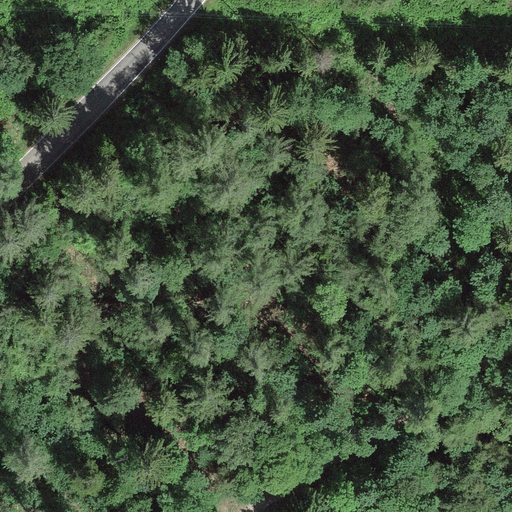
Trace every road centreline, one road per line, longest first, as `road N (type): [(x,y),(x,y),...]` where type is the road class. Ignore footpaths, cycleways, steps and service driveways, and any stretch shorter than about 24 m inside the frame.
road 1 (track): [(242,511),(354,428),(511,337)]
road 2 (tertiary): [(198,0),(0,205)]
